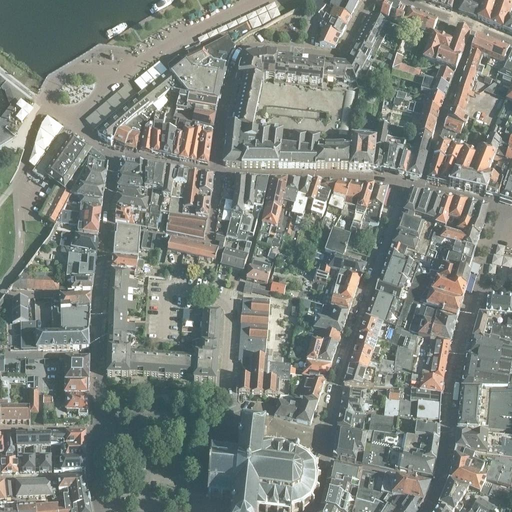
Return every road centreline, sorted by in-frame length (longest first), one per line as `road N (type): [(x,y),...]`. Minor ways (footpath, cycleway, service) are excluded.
road 1 (residential): [(234,420),(254,412),(298,438),(328,427),(336,383),(407,185)]
road 2 (residential): [(371,0),(339,55),(236,51),(216,172)]
road 3 (residential): [(407,185),(216,172)]
road 4 (residential): [(422,187),(474,28)]
road 5 (residential): [(113,155),(99,294)]
road 6 (residential): [(98,418),(213,427),(234,420)]
road 7 (residential): [(99,294),(98,418)]
